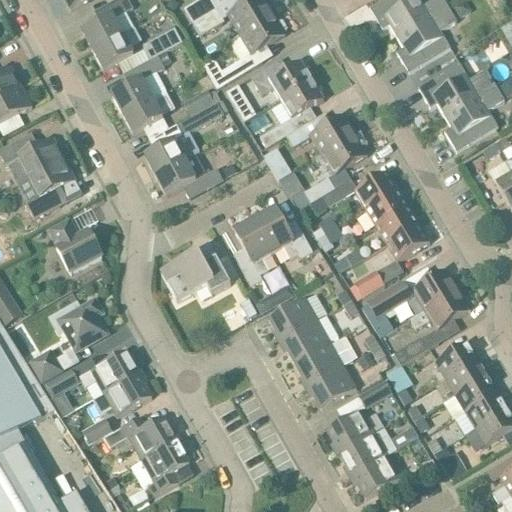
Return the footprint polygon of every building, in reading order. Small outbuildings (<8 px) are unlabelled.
[(95,0),(63,0),(70,13),(95,0)] [(82,34),(93,55),(123,39),(114,22),(133,12),(127,0),(120,0),(94,14),(100,25),(82,34)] [(193,28),(217,13),(209,0),(203,0),(184,12),(193,28)] [(260,0),(228,19),(240,40),(274,20),(262,0),(260,0)] [(390,29),(397,41),(448,10),(442,0),(428,0),(422,4),(419,0),(391,0),(371,12),(383,33),(390,29)] [(397,56),(409,77),(450,52),(441,35),(457,25),(448,10),(397,41),(404,52),(397,56)] [(217,13),(193,28),(201,39),(224,25),(217,13)] [(274,20),(240,40),(230,46),(240,64),(243,62),(267,49),(285,38),(285,37),(287,32),(282,24),(277,24),(274,20)] [(511,46),(511,25),(503,31),(511,46)] [(123,39),(93,55),(104,75),(134,59),(129,50),(141,44),(134,33),(123,39)] [(143,50),(150,64),(158,59),(182,47),(175,33),(143,50)] [(164,72),(158,59),(150,64),(139,69),(139,70),(146,82),(164,72)] [(250,74),(243,62),(240,64),(220,76),(216,69),(211,68),(202,73),(216,95),(250,74)] [(301,65),(287,73),(281,63),(251,81),(262,99),(274,92),(281,104),(317,82),(309,69),(304,71),(301,65)] [(437,108),(445,120),(496,89),(486,73),(470,83),(460,67),(418,91),(431,112),(437,108)] [(0,102),(22,90),(11,70),(0,76),(0,102)] [(129,89),(112,98),(122,118),(153,102),(143,83),(142,82),(129,89)] [(319,96),(324,93),(317,82),(281,104),(291,122),(261,141),(267,152),(287,140),(317,122),(311,112),(324,104),(319,96)] [(445,135),(457,156),(498,131),(488,114),(505,104),(496,89),(445,120),(451,131),(445,135)] [(22,90),(0,102),(0,128),(33,111),(22,90)] [(207,93),(183,106),(189,119),(214,105),(207,93)] [(153,102),(122,118),(133,139),(163,123),(153,102)] [(224,118),(218,107),(177,129),(183,140),(191,136),(224,118)] [(310,141),(322,160),(356,140),(344,120),(326,131),(319,120),(317,122),(287,140),(293,151),(310,141)] [(7,170),(17,189),(64,164),(53,143),(39,151),(32,136),(0,152),(0,159),(6,170),(7,170)] [(293,201),(300,213),(311,207),(323,200),(351,183),(346,172),(368,159),(356,140),(322,160),(333,179),(305,196),(304,194),(293,201)] [(511,177),(511,159),(507,163),(502,155),(510,150),(506,141),(494,148),(499,157),(500,156),(505,164),(504,165),(511,177)] [(201,156),(196,146),(181,154),(175,144),(145,160),(155,180),(186,164),(201,156)] [(499,157),(494,148),(484,154),(489,163),(499,157)] [(279,183),(293,176),(279,150),(265,158),(279,183)] [(26,209),(34,224),(68,206),(61,192),(75,184),(64,164),(17,189),(28,208),(26,209)] [(186,164),(155,180),(166,200),(197,184),(186,164)] [(207,192),(222,183),(217,174),(202,182),(207,192)] [(355,196),(365,214),(398,194),(387,176),(357,194),(351,183),(323,200),(329,210),(355,196)] [(511,179),(496,189),(511,215),(511,179)] [(398,194),(365,214),(376,231),(409,212),(398,194)] [(409,212),(376,231),(387,249),(419,229),(409,212)] [(299,258),(301,263),(313,256),(296,225),(285,230),(275,213),(255,224),(273,258),(284,252),(290,263),(299,258)] [(313,236),(317,243),(337,231),(332,221),(319,228),(321,231),(313,236)] [(56,251),(70,278),(103,261),(88,234),(79,239),(71,223),(49,235),(57,251),(56,251)] [(233,258),(251,290),(263,284),(260,279),(269,275),(263,264),(273,258),(255,224),(234,236),(244,252),(233,258)] [(419,229),(387,249),(397,267),(430,247),(419,229)] [(317,243),(325,256),(334,251),(331,247),(343,240),(337,231),(317,243)] [(340,277),(364,262),(358,253),(334,268),(340,277)] [(161,276),(177,306),(207,290),(211,298),(231,288),(216,262),(205,268),(198,255),(161,276)] [(364,262),(340,277),(346,286),(370,272),(364,262)] [(362,303),(385,290),(376,274),(353,288),(362,303)] [(413,295),(425,314),(458,294),(447,275),(413,295)] [(0,323),(5,332),(25,319),(0,278),(0,323)] [(385,319),(413,302),(404,286),(362,312),(377,336),(380,341),(394,333),(385,319)] [(337,299),(344,310),(352,305),(345,294),(337,299)] [(425,314),(410,323),(416,333),(431,324),(437,334),(454,324),(470,314),(458,294),(425,314)] [(63,335),(75,354),(98,340),(102,331),(97,322),(105,318),(95,302),(81,310),(78,304),(48,321),(57,338),(63,335)] [(269,322),(283,345),(317,326),(303,303),(269,322)] [(359,316),(352,305),(344,310),(351,321),(359,316)] [(5,332),(0,323),(0,511),(80,511),(70,495),(58,502),(20,436),(55,415),(5,332)] [(283,345),(296,368),(330,348),(317,326),(283,345)] [(428,354),(439,347),(432,336),(422,342),(421,342),(403,353),(394,358),(401,369),(401,370),(402,370),(422,357),(423,358),(429,354),(428,354)] [(364,344),(371,354),(379,349),(373,338),(364,344)] [(435,367),(446,383),(447,385),(480,365),(469,346),(435,367)] [(296,368),(309,390),(343,370),(330,348),(296,368)] [(386,360),(379,349),(371,354),(378,365),(386,360)] [(29,367),(42,388),(63,376),(51,354),(29,367)] [(97,386),(104,398),(139,378),(126,355),(91,375),(80,381),(86,392),(97,386)] [(457,402),(490,382),(480,365),(447,385),(453,396),(446,400),(449,406),(457,402)] [(386,378),(405,410),(413,404),(406,392),(412,388),(402,370),(401,370),(401,369),(386,378)] [(309,390),(322,413),(356,394),(343,370),(309,390)] [(72,374),(46,388),(53,401),(79,387),(72,374)] [(112,412),(118,421),(152,401),(139,378),(104,398),(93,405),(101,419),(112,412)] [(490,382),(457,402),(466,418),(500,398),(490,382)] [(391,397),(385,386),(360,401),(366,412),(391,397)] [(500,398),(466,418),(476,434),(510,414),(500,398)] [(415,427),(423,421),(415,409),(407,414),(415,427)] [(326,434),(340,457),(374,437),(361,414),(326,434)] [(511,417),(510,414),(476,434),(486,450),(511,434),(511,417)] [(134,451),(142,464),(178,444),(164,421),(147,431),(141,421),(113,437),(105,441),(111,452),(117,449),(122,458),(134,451)] [(423,421),(415,427),(421,437),(429,431),(423,421)] [(82,436),(90,450),(105,441),(113,437),(104,423),(82,436)] [(411,447),(419,442),(413,431),(404,436),(411,447)] [(397,454),(390,440),(379,446),(374,437),(340,457),(352,480),(387,460),(397,454)] [(434,459),(443,454),(436,442),(427,447),(434,459)] [(149,490),(155,501),(179,487),(173,477),(191,467),(184,454),(178,444),(142,464),(155,487),(149,490)] [(443,454),(434,459),(441,469),(450,464),(443,454)] [(387,460),(352,480),(366,503),(400,483),(387,460)] [(499,508),(511,500),(511,499),(511,461),(511,460),(487,475),(493,487),(501,483),(505,490),(493,497),(499,508)] [(419,472),(425,483),(438,475),(432,464),(419,472)] [(114,502),(119,511),(132,511),(128,505),(125,507),(120,498),(118,490),(113,481),(102,487),(111,503),(114,502)]
